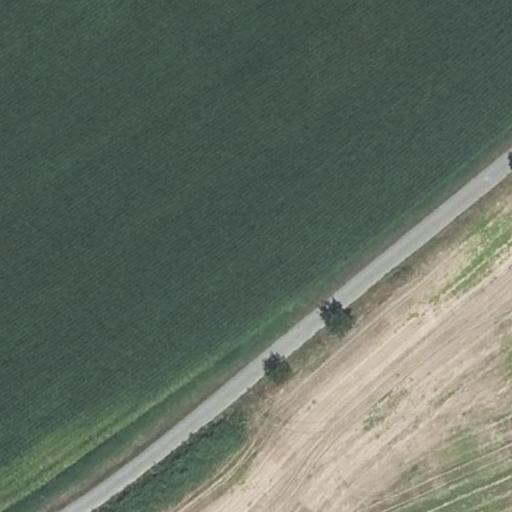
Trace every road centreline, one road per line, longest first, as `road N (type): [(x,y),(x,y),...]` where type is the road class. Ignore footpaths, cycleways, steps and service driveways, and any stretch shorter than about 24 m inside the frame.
road 1 (unclassified): [(233,391),(511,162)]
road 2 (unclassified): [(233,391),(75,511)]
